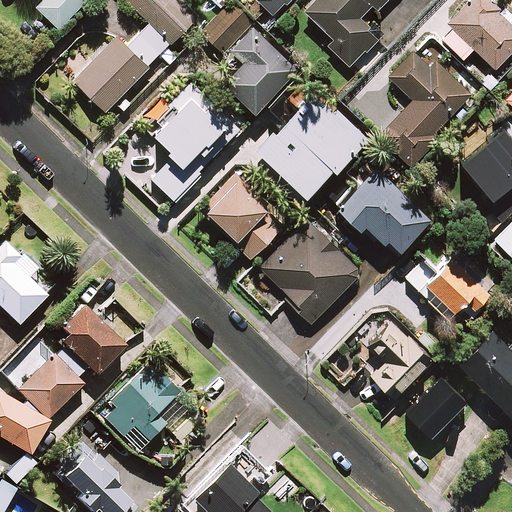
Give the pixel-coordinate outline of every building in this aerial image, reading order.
[(82,0),(40,0),(36,4),(57,25),(82,0)] [(196,14),(181,0),(127,0),(149,22),(127,44),(117,34),(74,78),(105,109),(159,53),(169,62),(175,55),(166,45),(196,14)] [(257,0),(274,15),(287,0),(257,0)] [(313,0),(304,9),(333,37),(327,43),(349,65),(378,34),(359,15),(371,3),(377,8),(384,0),(313,0)] [(495,4),(490,0),(468,0),(448,21),(453,26),(442,38),(463,57),(473,47),(494,67),(511,48),(511,24),(493,6),(495,4)] [(231,3),(201,32),(222,54),(229,47),(243,62),(224,80),(254,112),(296,72),(231,3)] [(430,66),(413,49),(388,74),(413,99),(379,133),(410,163),(433,140),(428,136),(470,94),(435,60),(430,66)] [(240,123),(190,80),(149,127),(174,149),(151,177),(176,198),(240,123)] [(367,138),(315,88),(258,147),(306,193),(332,165),(337,170),(367,138)] [(486,139),(475,127),(463,137),(478,153),(464,165),(500,207),(511,197),(511,140),(501,127),(486,139)] [(430,218),(376,164),(336,203),(359,226),(365,221),(395,252),(430,218)] [(283,223),(237,176),(206,206),(237,238),(234,241),(249,256),(283,223)] [(511,220),(495,238),(511,255),(511,220)] [(360,270),(315,225),(281,243),(259,265),(290,296),(288,299),(310,321),(360,270)] [(32,268),(3,240),(0,243),(0,306),(17,323),(45,294),(25,275),(32,268)] [(472,314),(492,295),(452,252),(440,263),(428,250),(403,273),(436,309),(445,301),(457,315),(466,307),(472,314)] [(53,356),(51,354),(17,390),(47,418),(80,381),(75,377),(86,365),(95,373),(122,344),(81,304),(53,334),(64,344),(53,356)] [(431,355),(390,318),(370,341),(385,355),(369,372),(395,395),(431,355)] [(511,340),(508,344),(491,326),(458,359),(511,413),(511,412),(511,340)] [(131,425),(146,440),(183,404),(172,394),(187,378),(172,363),(161,375),(146,361),(107,400),(113,406),(102,417),(121,435),(131,425)] [(48,420),(0,391),(0,436),(28,453),(48,420)] [(116,485),(119,482),(81,441),(51,469),(90,510),(93,507),(97,511),(129,511),(136,506),(116,485)] [(268,511),(252,494),(254,492),(241,479),(249,471),(233,454),(190,497),(204,511),(268,511)] [(1,511),(16,488),(1,479),(0,479),(0,511),(1,511)]
